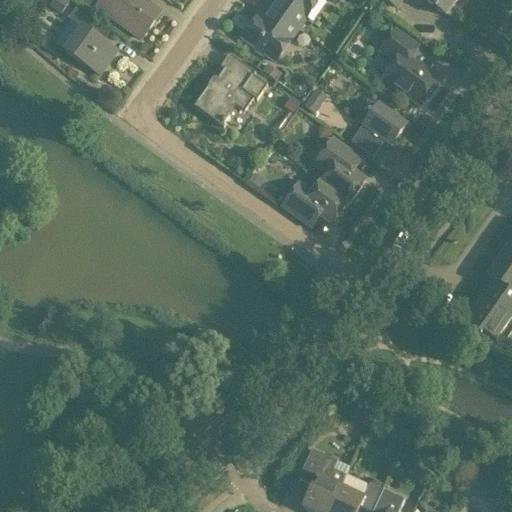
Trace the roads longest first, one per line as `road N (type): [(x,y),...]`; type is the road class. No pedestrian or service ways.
road 1 (residential): [(375,295),(144,124),(145,104),(218,0)]
road 2 (tertiary): [(173,511),(296,394),(375,295)]
road 3 (tertiary): [(375,295),(511,93)]
